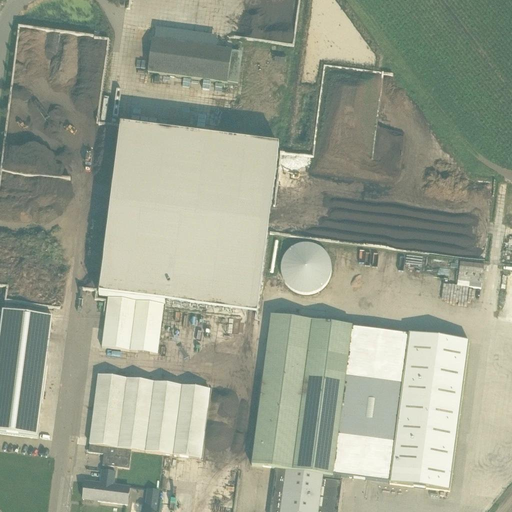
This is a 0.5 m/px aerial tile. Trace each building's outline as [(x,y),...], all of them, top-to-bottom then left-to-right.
[(232,52),(162,42),(152,41),(148,74),(228,85),(232,52)] [(280,148),(120,127),(99,296),(258,316),(280,148)] [(108,300),(102,349),(158,356),(164,307),(108,300)] [(0,433),(38,440),(54,319),(3,313),(0,334),(0,433)] [(341,477),(390,483),(409,335),(360,329),(353,328),(281,318),(271,317),(252,467),(275,470),(341,478),(341,477)] [(469,343),(409,335),(390,483),(390,485),(450,493),(469,343)] [(207,411),(210,391),(99,377),(89,454),(104,456),(103,467),(129,470),(131,452),(201,460),(204,434),(232,438),(235,414),(207,411)] [(232,407),(232,404),(232,401),(231,400),(230,398),(227,397),(225,396),(223,396),(221,397),(220,398),(218,400),(216,402),(216,405),(217,408),(219,410),(221,412),(224,413),(227,412),(229,411),(230,410),(232,407)] [(270,511),(337,511),(341,483),(340,483),(341,478),(275,470),(270,511)] [(100,485),(85,483),(83,500),(128,506),(130,489),(113,487),(115,474),(102,472),(100,485)] [(156,511),(159,492),(147,490),(144,511),(156,511)]
